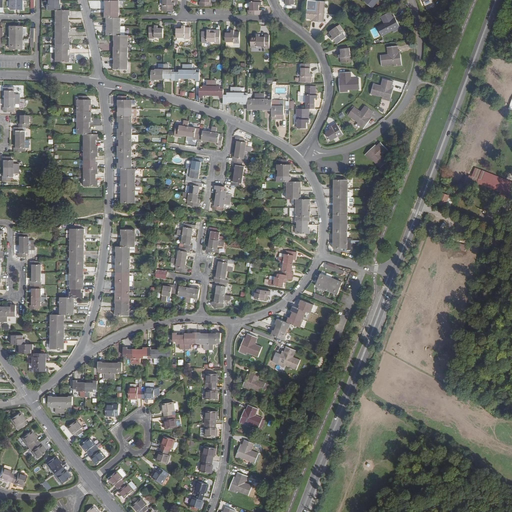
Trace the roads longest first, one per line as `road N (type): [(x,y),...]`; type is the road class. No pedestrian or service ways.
road 1 (tertiary): [(394,272),(495,0)]
road 2 (residential): [(75,361),(106,215),(101,82)]
road 3 (tertiary): [(302,511),(394,272)]
road 4 (residential): [(411,0),(420,39),(401,108),(370,137),(300,159)]
road 5 (residential): [(235,322),(223,468),(210,511)]
road 6 (residential): [(281,17),(314,46),(328,86),(300,159)]
road 7 (residential): [(206,280),(209,260),(197,258),(210,177),(221,179),(225,155)]
road 8 (residential): [(101,82),(232,120)]
road 9 (residential): [(201,318),(140,326),(75,361)]
